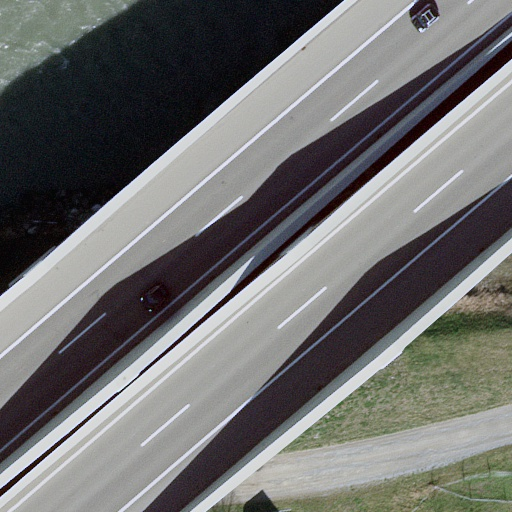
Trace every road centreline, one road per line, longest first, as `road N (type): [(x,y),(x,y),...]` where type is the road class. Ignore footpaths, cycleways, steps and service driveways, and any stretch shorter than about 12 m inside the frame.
road 1 (motorway): [(469,0),(0,403)]
road 2 (motorway): [(65,511),(511,130)]
road 3 (track): [(511,427),(315,475),(0,502)]
